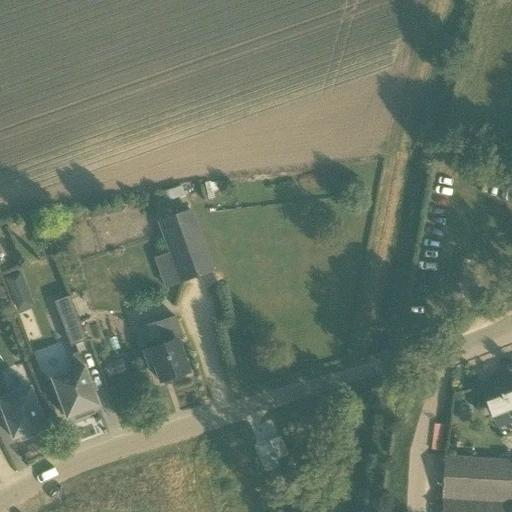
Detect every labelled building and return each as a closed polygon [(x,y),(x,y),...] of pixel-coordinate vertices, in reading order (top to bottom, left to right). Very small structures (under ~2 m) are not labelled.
[(214,272),(192,209),(157,221),(169,253),(180,284),(214,272)] [(5,277),(12,297),(28,292),(20,271),(5,277)] [(71,345),(87,339),(70,295),(54,301),(71,345)] [(161,383),(188,373),(177,340),(183,338),(175,317),(138,329),(147,352),(145,353),(150,367),(155,365),(161,383)] [(76,420),(93,413),(92,409),(99,406),(79,353),(67,357),(73,372),(52,380),(67,418),(74,416),(76,420)] [(511,376),(481,389),(486,401),(482,403),(479,405),(478,408),(480,412),(482,414),(486,414),(490,412),(491,415),(511,407),(511,376)] [(10,396),(4,381),(0,382),(0,404),(13,439),(20,436),(22,440),(40,434),(38,429),(45,427),(31,388),(10,396)] [(511,511),(511,461),(446,458),(442,511),(511,511)]
